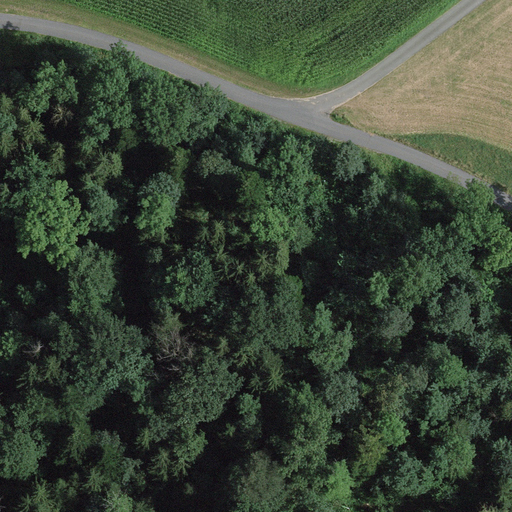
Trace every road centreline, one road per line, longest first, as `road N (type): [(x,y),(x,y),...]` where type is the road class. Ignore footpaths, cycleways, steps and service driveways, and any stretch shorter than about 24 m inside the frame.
road 1 (unclassified): [(312,123),(133,49),(0,20)]
road 2 (unclassified): [(511,204),(312,123)]
road 3 (unclassified): [(312,123),(480,0)]
